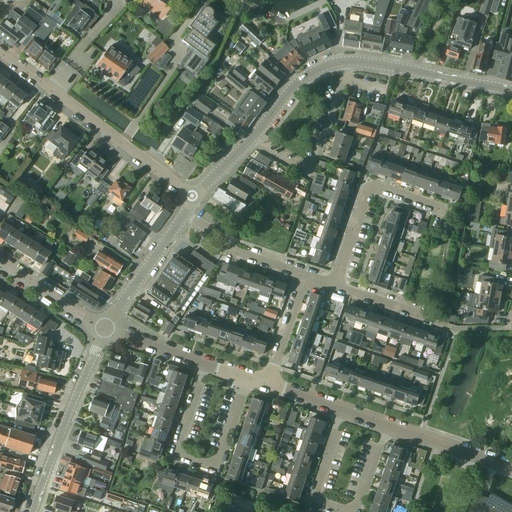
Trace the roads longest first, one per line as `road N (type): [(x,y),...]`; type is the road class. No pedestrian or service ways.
road 1 (residential): [(202,364),(174,453),(216,467),(246,379)]
road 2 (residential): [(385,424),(354,511),(314,497),(341,410)]
road 3 (tertiary): [(32,511),(104,330)]
road 4 (residential): [(334,287),(367,189),(452,213)]
road 5 (residential): [(249,140),(309,171),(347,61)]
road 6 (residential): [(193,197),(50,90)]
road 7 (tertiary): [(347,61),(511,92)]
road 8 (tertiary): [(104,330),(193,197)]
road 9 (residential): [(385,424),(511,468)]
road 10 (tertiary): [(249,140),(304,77),(347,61)]
road 11 (tertiary): [(104,330),(0,263)]
